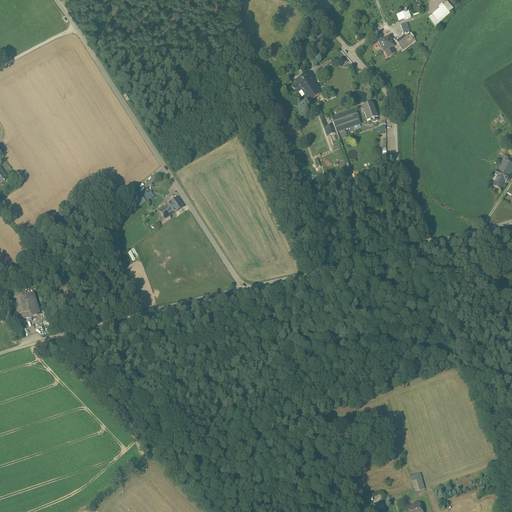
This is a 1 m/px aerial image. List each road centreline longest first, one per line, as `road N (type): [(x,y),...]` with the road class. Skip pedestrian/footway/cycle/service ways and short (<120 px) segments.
road 1 (residential): [(56,0),(245,288)]
road 2 (residential): [(430,242),(400,167),(389,100),(312,0)]
road 3 (unclassified): [(0,355),(245,288)]
road 4 (unclassified): [(245,288),(430,242)]
